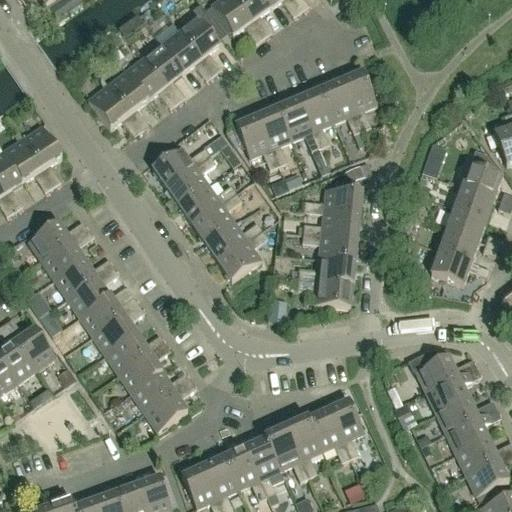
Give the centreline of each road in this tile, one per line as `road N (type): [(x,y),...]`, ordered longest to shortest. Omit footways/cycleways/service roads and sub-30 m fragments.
road 1 (residential): [(14,502),(195,437),(236,350)]
road 2 (residential): [(105,179),(326,18)]
road 3 (residential): [(236,350),(209,327),(105,179)]
road 4 (residential): [(371,341),(396,152)]
road 5 (residential): [(98,169),(0,27)]
road 6 (residential): [(371,341),(267,356),(236,350)]
